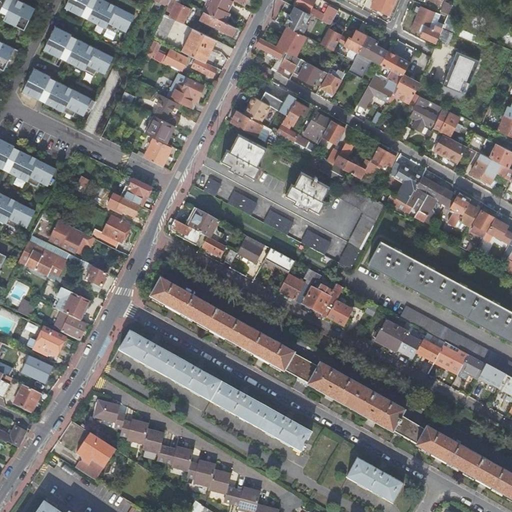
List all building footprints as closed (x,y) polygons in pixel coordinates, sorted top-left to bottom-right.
[(13,0),(4,0),(0,10),(0,18),(3,20),(13,0)] [(35,8),(18,0),(13,0),(3,20),(24,30),(35,8)] [(69,0),(65,8),(81,16),(89,0),(69,0)] [(88,19),(97,0),(89,0),(81,16),(88,19)] [(104,0),(97,0),(88,19),(116,33),(118,28),(126,32),(135,15),(104,0)] [(170,0),(167,6),(164,12),(163,14),(168,17),(175,2),(176,2),(176,0),(170,0)] [(233,1),(231,0),(207,0),(207,2),(202,11),(225,22),(229,13),(227,12),(233,1)] [(313,16),(330,25),(332,22),(338,10),(329,6),(324,15),(311,8),(315,0),(298,0),(295,6),(313,15),(313,16)] [(389,15),(395,0),(375,0),(375,1),(373,4),(376,5),(374,8),(389,15)] [(190,9),(176,2),(175,2),(168,17),(175,20),(183,24),(190,9)] [(421,36),(436,43),(437,40),(445,23),(448,15),(441,12),(434,29),(433,28),(432,30),(425,27),(423,32),(420,31),(422,24),(429,26),(435,12),(420,6),(409,34),(420,40),(421,36)] [(287,27),(302,35),(308,25),(305,23),(307,21),(310,15),(295,7),(294,7),(292,11),(290,15),(285,25),(287,27)] [(225,22),(202,11),(197,8),(193,16),(232,35),(236,27),(225,22)] [(168,17),(163,14),(152,36),(164,42),(175,20),(168,17)] [(358,53),(367,36),(356,30),(351,39),(348,37),(347,39),(341,36),(345,29),(332,22),(330,25),(320,44),(333,51),(338,41),(344,44),(344,45),(358,53)] [(445,23),(437,40),(448,45),(455,27),(445,23)] [(55,27),(44,50),(60,58),(71,36),(71,35),(55,27)] [(302,35),(287,27),(281,37),(276,47),(287,52),(296,57),(306,37),(302,35)] [(205,62),(216,40),(194,29),(183,51),(196,58),(205,62)] [(66,61),(77,39),(71,36),(60,58),(66,61)] [(353,61),(348,71),(358,76),(366,61),(370,63),(372,60),(380,64),(388,51),(377,45),(378,42),(367,36),(358,53),(353,61)] [(77,39),(66,61),(94,75),(97,70),(105,74),(113,57),(77,39)] [(256,46),(257,47),(267,52),(277,57),(272,67),(273,68),(277,70),(280,66),(287,52),(276,47),(260,39),(256,46)] [(20,51),(0,41),(0,68),(4,70),(6,67),(11,69),(20,51)] [(146,55),(154,59),(161,44),(154,41),(146,55)] [(187,58),(170,50),(164,62),(181,71),(187,58)] [(380,64),(402,76),(403,74),(409,63),(388,51),(380,64)] [(469,83),(479,61),(456,51),(447,74),(469,83)] [(296,57),(287,52),(280,66),(293,73),(300,59),(296,57)] [(217,68),(205,62),(196,58),(191,67),(212,78),(217,68)] [(320,76),(325,78),(327,73),(300,59),(293,73),(298,76),(298,77),(315,86),(320,76)] [(362,79),(370,63),(366,61),(358,76),(362,79)] [(34,68),(22,91),(38,99),(49,78),(50,76),(34,68)] [(374,95),(387,103),(388,102),(392,94),(397,85),(398,84),(389,80),(387,83),(384,88),(375,83),(378,79),(380,75),(376,72),(358,105),(366,110),(374,95)] [(191,98),(196,100),(203,86),(179,74),(167,97),(187,106),(191,98)] [(325,94),(331,97),(341,80),(329,74),(321,88),(327,91),(325,94)] [(398,84),(397,85),(399,87),(394,96),(395,96),(408,103),(419,83),(403,74),(402,76),(398,84)] [(45,103),(56,81),(49,78),(38,99),(45,103)] [(384,88),(387,83),(378,79),(375,83),(384,88)] [(56,81),(45,103),(73,117),(75,112),(84,116),(88,107),(91,108),(95,101),(92,100),(92,99),(56,81)] [(134,97),(124,92),(120,99),(130,103),(134,97)] [(173,125),(177,126),(181,119),(174,116),(168,113),(169,110),(175,113),(180,104),(154,92),(150,100),(156,103),(150,113),(155,116),(173,125)] [(278,111),(286,116),(295,100),(298,96),(294,94),(293,96),(287,93),(284,100),(281,98),(279,102),(275,100),(276,98),(265,92),(263,96),(260,101),(263,102),(270,107),(278,111)] [(408,107),(413,110),(420,96),(415,94),(408,107)] [(413,110),(409,116),(417,120),(412,127),(420,132),(425,124),(431,127),(434,121),(417,111),(422,103),(440,112),(442,107),(420,96),(413,110)] [(249,106),(244,115),(260,124),(270,107),(263,102),(260,101),(254,97),(249,106)] [(187,106),(192,109),(196,100),(191,98),(187,106)] [(286,116),(282,122),(285,124),(286,122),(292,126),(299,114),(300,114),(304,117),(309,108),(295,100),(286,116)] [(440,131),(450,136),(453,130),(457,122),(459,117),(450,113),(442,109),(434,128),(440,131)] [(230,123),(265,142),(272,130),(268,128),(260,124),(244,115),(236,111),(233,117),(230,123)] [(318,142),(331,121),(317,113),(305,134),(309,136),(309,137),(314,140),(314,139),(318,142)] [(511,118),(505,115),(504,115),(497,131),(511,137),(511,118)] [(164,143),(173,125),(155,116),(146,134),(164,143)] [(345,129),(331,121),(318,142),(317,144),(321,147),(326,139),(328,140),(327,142),(334,147),(345,129)] [(457,122),(453,130),(459,133),(462,125),(457,122)] [(293,142),(298,135),(280,126),(276,133),(293,142)] [(474,133),(467,146),(480,153),(487,139),(474,133)] [(221,161),(230,166),(229,169),(243,177),(245,173),(255,178),(261,168),(258,166),(267,149),(239,134),(229,151),(227,150),(224,155),(221,161)] [(443,154),(458,162),(467,146),(442,134),(434,149),(443,154)] [(316,146),(298,135),(293,142),(312,153),(316,146)] [(0,140),(0,169),(3,171),(13,149),(14,147),(0,140)] [(143,157),(162,167),(171,149),(152,140),(143,157)] [(338,156),(333,164),(361,179),(365,170),(367,166),(365,164),(362,169),(345,159),(353,145),(347,141),(338,156)] [(367,153),(373,156),(379,144),(374,141),(367,153)] [(511,151),(497,144),(490,158),(500,163),(507,167),(511,157),(511,151)] [(384,169),(387,164),(391,166),(395,157),(379,148),(378,149),(377,148),(374,153),(375,154),(371,161),(370,161),(369,163),(367,166),(365,170),(361,179),(367,182),(376,164),(384,169)] [(9,174),(20,152),(13,149),(3,171),(9,174)] [(20,152),(9,174),(37,188),(40,183),(48,187),(56,170),(20,152)] [(326,156),(324,159),(333,164),(338,156),(331,152),(328,157),(326,156)] [(457,165),(458,162),(443,154),(441,156),(457,165)] [(507,167),(500,163),(497,169),(479,159),(470,174),(489,184),(497,170),(502,174),(499,181),(507,185),(510,180),(511,176),(511,169),(507,167)] [(317,180),(322,172),(306,164),(301,172),(294,185),(291,184),(285,195),(295,200),(293,204),(307,211),(309,208),(319,213),(325,202),(323,200),(330,187),(317,180)] [(344,172),(332,166),(327,174),(339,180),(344,172)] [(404,185),(396,198),(406,204),(422,177),(401,166),(394,179),(404,185)] [(437,200),(445,204),(450,197),(452,193),(422,176),(422,177),(406,204),(396,198),(395,198),(391,205),(409,215),(413,208),(418,210),(415,217),(428,224),(434,213),(430,211),(437,200)] [(88,181),(81,177),(77,184),(85,188),(88,181)] [(120,196),(143,207),(146,200),(143,199),(145,196),(147,198),(152,189),(133,180),(130,186),(126,184),(120,196)] [(206,186),(203,192),(214,198),(221,185),(210,180),(206,186)] [(348,243),(361,250),(385,206),(373,200),(344,184),(337,197),(360,210),(364,215),(348,243)] [(234,192),(227,205),(250,217),(257,205),(234,192)] [(468,203),(471,199),(459,193),(455,200),(450,197),(445,204),(444,207),(454,213),(447,225),(453,229),(459,220),(468,203)] [(0,194),(0,222),(16,230),(19,225),(27,230),(35,213),(0,194)] [(139,207),(122,198),(117,209),(134,218),(139,207)] [(479,210),(468,203),(459,220),(470,226),(479,210)] [(187,227),(207,238),(209,239),(218,221),(196,210),(192,219),(187,227)] [(484,238),(487,231),(496,216),(489,211),(487,214),(482,211),(474,224),(476,225),(472,231),(472,230),(472,231),(484,238)] [(270,212),(263,224),(286,236),(293,224),(270,212)] [(503,257),(508,259),(511,252),(511,233),(506,230),(508,226),(503,223),(504,220),(496,216),(487,231),(510,244),(503,257)] [(99,241),(115,249),(120,242),(122,243),(130,226),(111,217),(103,233),(95,230),(91,237),(99,241)] [(184,239),(201,249),(207,238),(187,227),(175,221),(173,225),(171,229),(185,236),(184,239)] [(87,243),(90,237),(59,222),(49,242),(76,254),(82,241),(87,243)] [(307,231),(300,243),(324,256),(330,244),(307,231)] [(40,240),(32,236),(19,262),(27,266),(40,240)] [(225,248),(209,239),(204,249),(220,258),(225,248)] [(56,247),(40,240),(27,266),(47,276),(49,273),(57,256),(52,254),(56,247)] [(238,255),(244,258),(248,260),(256,264),(263,251),(245,242),(238,255)] [(511,312),(499,305),(500,303),(494,300),(493,302),(467,288),(468,286),(461,282),(460,284),(434,270),(435,268),(429,265),(428,267),(401,253),(402,251),(396,247),(395,249),(381,242),(369,265),(511,341),(511,312)] [(348,244),(338,263),(351,270),(361,251),(348,244)] [(469,244),(466,249),(474,253),(477,248),(469,244)] [(69,254),(60,250),(56,247),(52,254),(57,256),(49,273),(57,277),(59,274),(66,261),(69,254)] [(237,254),(231,251),(225,262),(231,265),(237,254)] [(511,273),(511,252),(508,259),(503,269),(511,273)] [(93,266),(92,265),(69,254),(66,261),(70,263),(89,272),(86,280),(102,288),(106,280),(104,279),(106,275),(92,268),(93,266)] [(107,273),(108,273),(112,266),(96,258),(92,265),(93,266),(107,273)] [(106,275),(107,273),(93,266),(92,268),(106,275)] [(289,298),(301,305),(312,284),(317,274),(311,271),(305,284),(288,275),(279,293),(285,296),(284,298),(288,301),(289,298)] [(280,279),(270,274),(265,284),(270,287),(269,288),(270,290),(272,291),(274,291),(275,289),(278,291),(282,284),(280,283),(281,281),(279,280),(280,279)] [(317,274),(312,284),(316,286),(320,279),(322,280),(323,278),(317,274)] [(417,445),(416,447),(431,455),(511,500),(511,475),(441,436),(426,428),(425,430),(402,416),(404,412),(320,364),(318,367),(161,279),(150,297),(284,372),(285,370),(298,378),(297,380),(400,438),(401,436),(417,445)] [(321,315),(327,319),(327,318),(336,302),(343,288),(337,285),(333,293),(327,289),(321,286),(318,292),(312,288),(303,305),(321,315)] [(80,321),(89,302),(62,289),(58,295),(62,297),(56,310),(61,312),(65,314),(70,316),(80,321)] [(58,295),(53,308),(56,310),(62,297),(58,295)] [(35,307),(23,301),(17,313),(29,319),(35,307)] [(336,302),(327,318),(344,327),(353,311),(336,302)] [(446,342),(445,343),(460,351),(468,355),(469,354),(511,377),(511,363),(406,307),(400,318),(446,342)] [(80,341),(88,325),(80,321),(70,316),(65,314),(61,312),(54,326),(63,330),(62,333),(80,341)] [(0,331),(7,335),(13,324),(0,317),(0,331)] [(407,333),(385,321),(381,330),(376,339),(398,351),(403,341),(404,340),(407,333)] [(27,347),(34,350),(47,356),(48,354),(56,358),(66,338),(44,328),(42,333),(36,330),(27,347)] [(305,450),(307,447),(305,446),(311,435),(130,333),(120,351),(301,453),(303,449),(305,450)] [(415,352),(416,353),(419,348),(404,340),(403,341),(398,351),(397,351),(411,359),(415,352)] [(419,348),(416,353),(434,363),(443,347),(445,343),(440,340),(435,348),(423,341),(419,348)] [(13,349),(2,344),(0,348),(0,357),(7,361),(13,349)] [(457,356),(443,347),(434,363),(449,371),(450,370),(458,374),(460,370),(468,355),(460,351),(457,356)] [(32,359),(33,358),(26,355),(21,368),(20,369),(25,371),(24,375),(38,381),(45,365),(32,359)] [(469,375),(478,379),(479,378),(486,365),(468,355),(460,370),(469,375)] [(6,376),(8,377),(12,368),(8,366),(5,365),(0,362),(0,372),(3,374),(6,376)] [(479,378),(499,389),(506,375),(486,365),(479,378)] [(458,374),(457,375),(466,380),(469,375),(460,370),(458,374)] [(499,389),(511,395),(511,378),(506,375),(499,389)] [(0,381),(0,397),(3,399),(5,395),(10,385),(0,380),(0,381)] [(40,395),(22,386),(13,404),(31,413),(40,395)] [(237,510),(243,511),(278,511),(279,511),(267,508),(262,507),(257,505),(260,493),(254,491),(250,490),(243,488),(242,492),(228,488),(231,475),(225,474),(221,472),(214,471),(216,466),(209,464),(205,463),(199,461),(198,465),(191,463),(194,452),(187,450),(183,449),(177,448),(176,450),(161,446),(164,434),(158,433),(154,432),(147,430),(149,425),(142,423),(138,422),(132,420),(131,423),(124,421),(126,415),(118,413),(120,407),(115,405),(111,404),(98,401),(94,417),(115,423),(114,427),(122,429),(120,436),(127,438),(127,440),(143,445),(142,450),(158,454),(157,461),(172,465),(171,468),(188,472),(187,478),(194,480),(193,483),(210,488),(209,491),(225,495),(223,502),(238,506),(237,510)] [(0,440),(7,443),(7,442),(18,448),(26,432),(15,426),(12,432),(10,431),(9,433),(11,435),(10,437),(7,436),(0,432),(0,440)] [(72,457),(67,463),(96,481),(116,450),(83,428),(76,439),(69,449),(70,450),(73,452),(74,456),(72,457)] [(357,460),(346,479),(392,505),(403,485),(357,460)] [(211,511),(195,502),(189,511),(211,511)]
